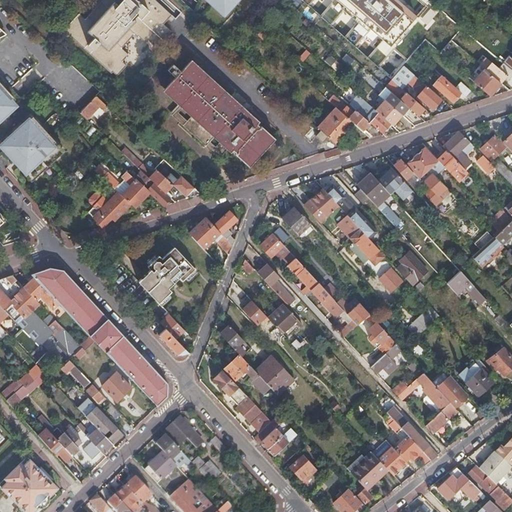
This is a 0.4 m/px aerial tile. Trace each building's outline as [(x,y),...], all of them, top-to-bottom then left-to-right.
[(79,14),(61,34),(67,40),(71,36),(111,73),(113,71),(117,76),(127,65),(122,61),(128,54),(121,47),(134,34),(137,36),(139,35),(147,42),(149,39),(157,47),(172,31),(164,24),(172,15),(155,0),(102,0),(103,0),(85,19),(79,14)] [(207,0),(223,13),(227,8),(229,10),(229,9),(237,0),(207,0)] [(336,0),(390,46),(416,17),(396,0),(336,0)] [(271,18),(280,8),(274,2),(264,13),(271,18)] [(0,37),(7,34),(0,26),(0,124),(0,123),(0,121),(9,113),(4,107),(12,100),(14,98),(0,83),(0,37)] [(262,28),(257,35),(262,40),(268,33),(262,28)] [(443,51),(453,57),(459,46),(448,41),(443,51)] [(303,62),(309,53),(304,50),(298,58),(303,62)] [(180,70),(173,64),(168,71),(175,78),(165,89),(193,115),(186,122),(209,143),(216,135),(236,153),(235,154),(248,167),(275,138),(261,125),(259,127),(256,124),(259,122),(242,105),(240,108),(189,62),(177,76),(175,75),(180,70)] [(403,66),(391,79),(392,80),(402,88),(413,75),(403,66)] [(485,69),(474,82),(489,96),(500,83),(485,69)] [(441,76),(433,85),(452,102),(460,93),(463,96),(469,89),(459,80),(454,86),(441,76)] [(412,110),(418,116),(425,109),(406,93),(402,88),(392,80),(386,87),(392,92),(400,100),(409,107),(412,110)] [(441,99),(426,86),(418,96),(433,109),(441,99)] [(385,100),(402,115),(404,113),(407,116),(412,110),(409,107),(400,100),(392,92),(386,87),(379,95),(385,100)] [(333,95),(328,100),(337,108),(339,110),(343,106),(337,100),(338,99),(333,95)] [(107,106),(96,97),(88,106),(80,113),(87,119),(99,106),(103,109),(107,106)] [(19,107),(12,100),(4,107),(9,113),(0,121),(0,123),(0,124),(19,107)] [(390,124),(375,111),(363,100),(355,110),(370,123),(382,134),(390,124)] [(402,115),(385,100),(375,111),(390,124),(392,125),(402,115)] [(355,110),(349,105),(347,107),(346,107),(341,112),(353,124),(362,132),(370,123),(355,110)] [(337,108),(318,129),(320,131),(327,137),(335,144),(353,124),(341,112),(339,110),(337,108)] [(308,111),(304,115),(312,123),(317,119),(308,111)] [(11,136),(8,139),(2,144),(12,156),(10,158),(32,182),(60,158),(55,152),(60,147),(35,117),(27,124),(27,123),(18,130),(19,131),(12,138),(11,136)] [(474,146),(459,130),(450,139),(442,146),(446,150),(465,170),(471,164),(463,156),(474,146)] [(327,137),(320,131),(315,136),(322,143),(327,137)] [(511,132),(503,142),(511,151),(511,132)] [(494,135),(480,148),(491,160),(505,147),(494,135)] [(2,144),(8,139),(7,137),(0,142),(0,147),(10,158),(12,156),(2,144)] [(437,159),(425,146),(405,164),(421,182),(424,179),(432,172),(435,175),(442,168),(439,165),(441,163),(437,159)] [(66,153),(60,147),(55,152),(60,158),(66,153)] [(465,170),(446,150),(437,159),(441,163),(444,166),(458,181),(467,172),(465,170)] [(494,167),(482,155),(476,161),(488,173),(494,167)] [(405,164),(401,159),(394,165),(415,189),(421,183),(421,182),(405,164)] [(494,167),(507,179),(511,176),(511,174),(511,173),(505,165),(502,167),(499,163),(494,167)] [(100,178),(106,170),(99,164),(92,171),(100,178)] [(164,171),(158,165),(155,168),(157,171),(161,174),(164,171)] [(392,167),(377,180),(389,193),(395,188),(402,197),(411,189),(404,180),(392,167)] [(112,189),(119,182),(107,171),(101,178),(112,189)] [(150,179),(165,193),(167,191),(173,185),(166,179),(161,174),(157,171),(150,179)] [(121,195),(131,205),(135,208),(149,193),(132,177),(126,172),(121,176),(131,186),(121,195)] [(442,198),(450,190),(435,175),(432,172),(424,179),(442,198)] [(194,188),(181,176),(177,179),(171,173),(166,179),(173,185),(186,197),(194,188)] [(377,180),(370,173),(357,185),(376,206),(389,193),(377,180)] [(149,193),(164,207),(172,199),(171,199),(165,193),(150,179),(146,175),(141,180),(135,174),(132,177),(149,193)] [(122,182),(115,191),(120,194),(127,185),(122,182)] [(304,205),(320,222),(323,220),(326,217),(338,206),(333,199),(328,195),(323,188),(304,205)] [(348,216),(356,224),(365,215),(342,190),(333,199),(338,206),(345,213),(346,214),(347,215),(348,216)] [(89,213),(102,228),(103,227),(107,224),(112,218),(115,221),(131,205),(121,195),(120,195),(117,198),(114,195),(106,202),(104,199),(90,212),(89,213)] [(310,223),(294,205),(281,216),(297,234),(310,223)] [(386,205),(380,210),(391,222),(397,217),(386,205)] [(511,218),(503,209),(502,208),(493,217),(497,221),(503,228),(511,219),(511,218)] [(232,244),(234,238),(225,229),(237,218),(229,210),(214,225),(220,231),(222,234),(232,244)] [(347,215),(346,214),(336,223),(342,230),(343,228),(350,235),(359,227),(356,224),(348,216),(347,215)] [(214,225),(205,216),(188,233),(203,248),(220,231),(214,225)] [(501,243),(511,232),(511,219),(503,228),(494,236),(501,243)] [(503,228),(497,221),(493,224),(497,229),(492,234),(494,236),(503,228)] [(279,227),(273,232),(282,242),(288,237),(279,227)] [(363,232),(359,227),(350,235),(349,236),(353,241),(354,240),(370,257),(369,258),(374,264),(384,255),(380,251),(379,249),(378,249),(363,232)] [(282,242),(273,232),(259,245),(271,258),(278,251),(289,263),(295,257),(282,242)] [(483,246),(494,236),(492,234),(490,232),(480,242),(483,246)] [(229,253),(232,244),(222,234),(216,240),(229,253)] [(502,244),(501,243),(494,236),(483,246),(478,250),(472,256),(480,264),(502,244)] [(511,237),(502,245),(507,250),(511,245),(511,237)] [(478,250),(483,246),(480,242),(475,246),(478,250)] [(151,269),(138,281),(156,300),(158,302),(171,291),(168,288),(179,277),(182,280),(195,269),(174,247),(163,258),(160,255),(148,266),(151,269)] [(511,254),(507,250),(503,253),(511,262),(511,254)] [(405,265),(398,270),(411,285),(427,271),(409,251),(399,259),(405,265)] [(295,257),(289,263),(287,265),(294,274),(295,273),(307,285),(301,290),(305,295),(311,289),(318,282),(295,257)] [(255,269),(246,259),(243,265),(250,274),(255,269)] [(258,273),(285,301),(290,305),(290,304),(294,300),(290,296),(275,280),(279,276),(267,264),(258,273)] [(385,264),(374,274),(386,287),(397,277),(385,264)] [(63,270),(51,268),(31,275),(34,278),(59,303),(92,338),(95,341),(157,406),(167,396),(168,383),(113,324),(104,315),(100,310),(63,270)] [(454,291),(457,294),(462,289),(489,318),(492,315),(483,306),(489,301),(460,270),(446,283),(454,291)] [(24,288),(13,275),(2,279),(0,279),(0,305),(5,311),(22,329),(36,343),(44,335),(32,323),(36,320),(29,313),(39,303),(36,300),(24,288)] [(59,303),(34,278),(24,288),(36,300),(41,296),(53,308),(59,303)] [(337,318),(344,311),(343,310),(324,288),(318,282),(311,289),(323,302),(337,318)] [(418,292),(424,286),(420,282),(414,288),(418,292)] [(324,288),(343,310),(346,308),(335,295),(338,292),(330,283),(324,288)] [(246,294),(238,285),(234,290),(241,298),(246,294)] [(268,318),(252,301),(244,310),(256,323),(263,317),(266,320),(268,318)] [(268,318),(276,326),(282,333),(295,321),(300,326),(302,324),(283,303),(268,318)] [(366,317),(370,313),(362,305),(350,317),(353,320),(357,325),(366,317)] [(407,329),(415,338),(439,316),(431,306),(407,329)] [(184,329),(169,313),(160,322),(165,327),(175,338),(184,329)] [(501,325),(506,320),(500,314),(496,318),(501,325)] [(340,332),(344,337),(357,325),(353,320),(340,332)] [(57,333),(63,328),(56,321),(50,327),(57,333)] [(378,345),(385,353),(396,343),(393,340),(377,321),(368,329),(372,333),(370,336),(369,337),(369,338),(377,347),(378,345)] [(244,340),(230,326),(221,334),(239,354),(242,356),(245,353),(238,346),(244,340)] [(165,327),(158,334),(177,355),(189,352),(175,338),(165,327)] [(85,350),(95,341),(92,338),(82,348),(85,350)] [(292,343),(297,349),(302,345),(296,339),(292,343)] [(385,353),(371,366),(377,372),(384,366),(387,370),(395,363),(392,359),(391,358),(402,349),(396,343),(385,353)] [(511,357),(503,347),(488,361),(497,370),(499,369),(505,375),(511,369),(511,357)] [(242,356),(239,354),(224,369),(235,380),(246,370),(254,379),(252,381),(265,394),(271,387),(255,370),(242,356)] [(271,387),(277,394),(293,379),(271,356),(265,362),(263,362),(263,364),(255,370),(271,387)] [(478,357),(474,361),(481,368),(484,364),(478,357)] [(87,378),(69,359),(60,368),(67,375),(70,371),(82,383),(87,378)] [(491,379),(495,376),(484,364),(481,368),(474,361),(468,366),(469,367),(465,370),(465,369),(459,374),(470,386),(467,388),(470,390),(472,388),(479,395),(494,382),(491,379)] [(418,376),(423,372),(418,366),(415,368),(413,370),(418,376)] [(243,392),(222,370),(214,378),(235,400),(262,429),(270,421),(243,392)] [(132,387),(117,371),(105,383),(103,381),(101,384),(117,401),(132,387)] [(39,385),(49,376),(44,372),(34,380),(39,385)] [(418,376),(408,386),(412,390),(421,382),(424,386),(422,388),(429,394),(425,398),(425,401),(437,414),(450,401),(437,387),(423,372),(418,376)] [(459,389),(461,387),(451,375),(446,379),(452,385),(448,388),(443,382),(437,387),(450,401),(455,407),(467,396),(459,389)] [(26,388),(34,380),(30,376),(22,384),(23,385),(26,388)] [(393,389),(398,395),(407,386),(402,381),(393,389)] [(52,384),(46,389),(57,401),(63,396),(52,384)] [(98,403),(105,396),(93,384),(86,390),(98,403)] [(15,393),(20,397),(28,390),(26,388),(23,385),(15,393)] [(407,386),(398,395),(402,399),(412,390),(408,386),(407,386)] [(232,402),(259,432),(262,429),(235,400),(232,402)] [(458,410),(456,408),(455,407),(450,401),(437,414),(425,425),(433,433),(452,416),(458,410)] [(116,420),(122,414),(113,405),(107,410),(116,420)] [(108,438),(113,444),(117,440),(124,434),(99,409),(97,406),(86,416),(94,423),(98,428),(104,434),(110,429),(113,433),(108,438)] [(282,413),(280,412),(278,414),(284,420),(291,413),(289,412),(291,410),(288,407),(282,413)] [(437,456),(438,455),(429,444),(401,415),(399,417),(391,408),(387,412),(390,415),(405,432),(409,436),(422,450),(431,460),(437,456)] [(253,437),(259,444),(261,441),(284,420),(278,414),(270,421),(262,429),(259,432),(253,437)] [(50,431),(72,455),(80,448),(65,432),(61,436),(54,428),(53,428),(41,415),(38,417),(50,431)] [(405,432),(390,415),(386,420),(401,436),(405,432)] [(164,431),(166,434),(172,440),(175,437),(180,442),(186,437),(196,447),(203,441),(180,416),(175,421),(164,431)] [(264,444),(267,447),(281,434),(278,430),(286,422),(284,420),(261,441),(264,444)] [(108,449),(113,444),(108,438),(105,435),(104,434),(98,428),(91,434),(80,422),(77,425),(93,442),(101,451),(103,453),(108,449)] [(287,441),(296,432),(290,426),(281,434),(267,447),(274,455),(288,442),(287,441)] [(64,462),(72,455),(50,431),(42,438),(64,462)] [(166,434),(156,443),(164,451),(172,460),(178,453),(181,451),(172,440),(166,434)] [(225,447),(216,436),(211,440),(221,451),(225,447)] [(425,465),(431,460),(422,450),(409,436),(395,450),(406,461),(409,458),(412,461),(417,456),(425,465)] [(501,445),(495,452),(509,465),(511,466),(511,464),(511,436),(503,447),(501,445)] [(92,460),(101,451),(93,442),(83,451),(92,460)] [(407,462),(406,461),(395,450),(392,446),(378,459),(387,468),(393,475),(407,462)] [(148,465),(144,469),(157,483),(177,465),(172,460),(164,451),(154,460),(153,458),(152,459),(147,463),(147,464),(148,465)] [(181,451),(178,453),(185,461),(188,458),(181,451)] [(387,468),(378,459),(371,451),(364,457),(361,453),(347,466),(351,470),(350,471),(365,487),(366,488),(387,468)] [(480,468),(495,483),(511,466),(509,465),(495,452),(480,468)] [(302,454),(290,466),(303,481),(316,469),(302,454)] [(52,480),(39,466),(28,455),(0,481),(0,484),(27,511),(32,511),(34,510),(54,491),(59,486),(52,480)] [(188,458),(185,461),(184,461),(204,483),(208,480),(199,469),(192,462),(188,458)] [(196,458),(192,462),(199,469),(203,466),(196,458)] [(41,464),(39,466),(52,480),(54,478),(41,464)] [(322,478),(331,470),(327,465),(318,474),(322,478)] [(465,476),(479,491),(489,499),(500,510),(511,498),(505,492),(495,483),(480,468),(476,465),(465,476)] [(455,467),(448,473),(450,475),(437,489),(448,499),(460,487),(472,499),(479,491),(465,476),(455,467)] [(333,473),(323,482),(328,487),(337,478),(333,473)] [(102,493),(106,497),(127,478),(124,474),(102,493)] [(144,501),(152,494),(135,476),(125,486),(137,499),(144,506),(149,511),(151,510),(144,501)] [(189,478),(169,496),(174,502),(184,511),(215,511),(218,510),(189,478)] [(128,508),(131,511),(137,511),(144,506),(137,499),(125,486),(116,494),(128,508)] [(366,502),(373,495),(366,488),(365,487),(358,494),(366,502)] [(342,511),(351,511),(362,502),(348,488),(333,502),(342,511)] [(54,491),(34,510),(36,511),(37,511),(57,494),(54,491)] [(114,511),(97,493),(90,500),(101,511),(114,511)] [(117,511),(131,511),(128,508),(116,494),(108,502),(117,511)] [(482,506),(475,511),(501,511),(500,510),(489,499),(482,506)] [(218,510),(215,511),(224,511),(232,505),(228,501),(218,510)]
